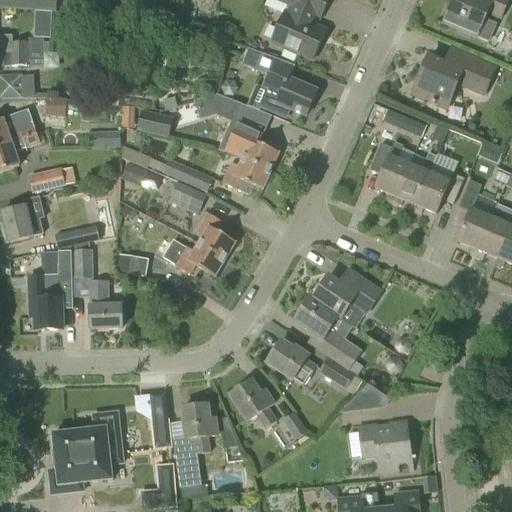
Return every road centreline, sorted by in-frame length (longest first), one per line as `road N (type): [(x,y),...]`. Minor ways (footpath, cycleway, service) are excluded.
road 1 (residential): [(0,372),(180,366),(214,357),(300,226)]
road 2 (residential): [(300,226),(401,0)]
road 3 (residential): [(454,511),(445,451),(451,400),(496,306)]
road 4 (residential): [(496,306),(300,226)]
